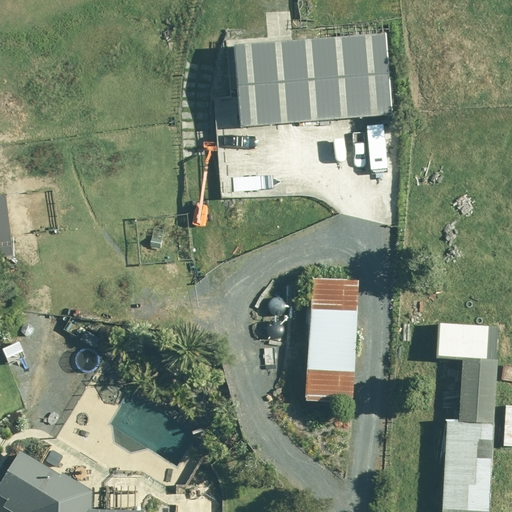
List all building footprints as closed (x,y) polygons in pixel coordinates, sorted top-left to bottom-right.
[(237,126),(384,116),(378,36),(231,46),(237,126)] [(0,257),(13,256),(5,197),(0,197),(0,257)] [(355,281),(309,278),(303,397),(349,400),(355,281)] [(436,325),(434,358),(459,359),(456,421),(442,420),(438,511),(486,511),(495,327),(436,325)] [(138,511),(88,511),(88,491),(16,451),(0,480),(0,495),(6,499),(2,506),(13,511),(138,511)]
